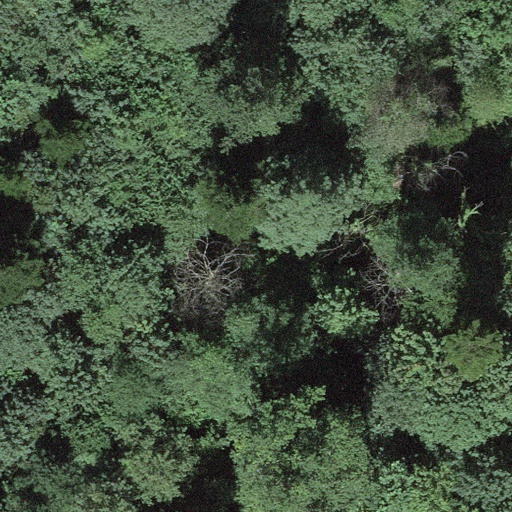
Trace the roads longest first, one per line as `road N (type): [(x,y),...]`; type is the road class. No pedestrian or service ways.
road 1 (track): [(255,0),(179,94),(0,360)]
road 2 (track): [(511,379),(366,511)]
